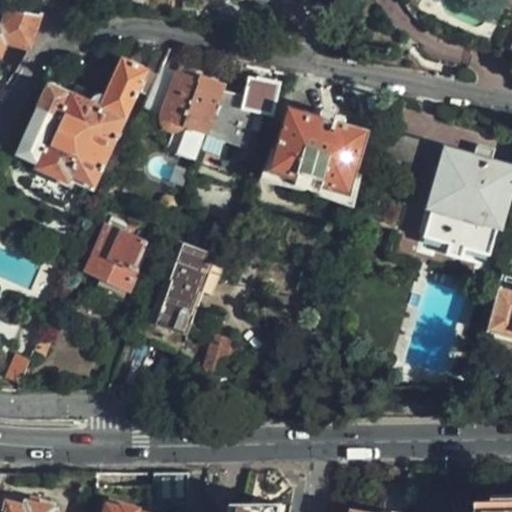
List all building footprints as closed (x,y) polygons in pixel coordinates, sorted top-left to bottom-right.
[(0,53),(4,42),(30,48),(41,15),(5,9),(1,25),(0,24),(0,53)] [(371,58),(372,48),(355,44),(354,55),(371,58)] [(123,61),(107,97),(103,96),(101,96),(98,97),(96,98),(93,100),(91,103),(54,86),(50,88),(17,158),(40,169),(31,188),(62,203),(72,183),(93,193),(149,74),(123,61)] [(207,141),(224,95),(221,94),(224,87),(203,79),(201,82),(179,75),(161,125),(163,132),(165,135),(170,139),(178,139),(181,138),(185,133),(207,141)] [(247,99),(224,95),(207,141),(226,147),(244,153),(255,112),(274,116),(282,84),(251,77),(247,99)] [(324,120),(293,112),(275,169),(353,191),(360,163),(369,133),(346,127),(338,124),(341,117),(336,116),(324,118),(324,120)] [(226,147),(207,141),(201,157),(220,164),(226,147)] [(478,148),(475,157),(489,161),(491,152),(478,148)] [(511,166),(489,161),(475,157),(444,149),(429,208),(432,209),(425,239),(451,246),(466,250),(491,256),(499,226),(502,227),(511,189),(511,166)] [(108,186),(103,199),(115,203),(118,198),(111,196),(115,188),(108,186)] [(133,275),(144,247),(107,234),(87,283),(129,297),(138,275),(133,275)] [(185,338),(215,258),(178,245),(148,326),(185,338)] [(466,250),(451,246),(448,257),(463,262),(466,250)] [(511,285),(499,282),(486,332),(511,339),(511,285)] [(511,511),(511,500),(480,501),(479,511),(476,511),(475,511),(511,511)] [(53,511),(11,501),(8,511),(53,511)]
